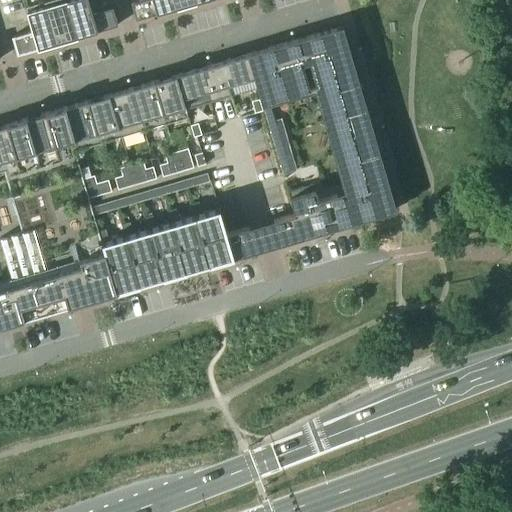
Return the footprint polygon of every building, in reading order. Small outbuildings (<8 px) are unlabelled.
[(65,0),(50,0),(45,2),(57,42),(77,36),(65,0)] [(65,0),(77,36),(117,25),(112,7),(91,13),(87,0),(65,0)] [(176,8),(173,0),(134,0),(130,1),(135,19),(157,13),(176,8)] [(493,0),(496,12),(501,49),(509,118),(511,148),(511,138),(510,118),(502,49),(496,12),(494,0),(493,0)] [(57,42),(45,2),(25,7),(32,30),(11,36),(16,54),(39,48),(57,42)] [(342,26),(297,39),(301,50),(304,64),(313,61),(353,196),(338,200),(336,194),(317,199),(313,184),(287,192),(293,214),(301,238),(396,210),(342,26)] [(311,86),(304,64),(301,50),(297,39),(274,46),(287,93),(311,86)] [(272,97),(287,93),(274,46),(250,52),(263,100),(268,98),(272,97)] [(227,84),(255,76),(248,53),(210,64),(217,87),(220,99),(231,96),(227,84)] [(175,74),(182,98),(205,91),(209,102),(220,99),(217,87),(210,64),(175,74)] [(185,106),(182,98),(175,74),(152,81),(162,113),(183,107),(184,111),(186,111),(185,106)] [(140,119),(162,113),(152,81),(130,87),(140,119)] [(108,94),(118,126),(140,119),(130,87),(108,94)] [(95,133),(118,126),(108,94),(99,97),(98,94),(88,97),(89,100),(86,101),(95,133)] [(261,100),(263,108),(264,111),(264,110),(271,108),(270,103),(268,98),(263,100),(261,100)] [(254,113),(262,110),(259,99),(251,101),(254,113)] [(65,107),(74,139),(95,133),(86,101),(65,107)] [(65,107),(44,113),(54,145),(70,140),(71,140),(74,139),(65,107)] [(264,110),(264,111),(267,121),(274,119),(271,108),(264,110)] [(25,118),(35,150),(54,145),(44,113),(25,118)] [(274,119),(267,121),(269,129),(283,125),(280,117),(274,119)] [(15,156),(35,150),(25,118),(5,124),(15,156)] [(0,160),(2,160),(15,156),(5,124),(0,125),(0,160)] [(201,134),(198,124),(190,126),(193,136),(201,134)] [(283,125),(269,129),(271,136),(285,132),(283,125)] [(285,132),(271,136),(273,144),(287,140),(285,132)] [(0,325),(1,325),(12,322),(23,319),(56,309),(59,308),(64,307),(66,306),(67,306),(68,306),(69,306),(69,305),(70,305),(83,301),(84,304),(90,302),(89,299),(99,297),(104,295),(105,298),(111,296),(110,293),(114,292),(115,292),(109,271),(103,251),(101,243),(97,231),(90,206),(89,202),(87,198),(84,186),(82,178),(76,158),(72,144),(71,140),(70,140),(54,145),(35,150),(15,156),(2,160),(3,165),(2,165),(22,232),(18,233),(0,238),(0,241),(1,243),(12,284),(0,287),(0,325)] [(178,158),(182,157),(190,155),(187,148),(176,151),(178,158)] [(164,154),(166,162),(174,160),(178,158),(176,151),(164,154)] [(194,154),(197,166),(205,164),(201,152),(194,154)] [(190,155),(182,157),(185,169),(193,167),(191,160),(190,155)] [(174,160),(178,172),(181,171),(185,169),(182,157),(178,158),(174,160)] [(170,174),(178,172),(174,160),(166,162),(168,167),(170,174)] [(131,164),(133,171),(137,170),(145,168),(143,161),(131,164)] [(168,167),(166,162),(159,164),(163,176),(170,174),(168,167)] [(130,172),(133,171),(131,164),(120,167),(122,175),(130,172)] [(145,168),(149,180),(156,178),(153,166),(145,168)] [(141,182),(149,180),(145,168),(137,170),(141,182)] [(137,170),(133,171),(130,172),(133,185),(141,182),(137,170)] [(130,172),(122,175),(125,187),(133,185),(130,172)] [(96,182),(94,175),(82,178),(84,186),(92,183),(96,182)] [(125,187),(122,175),(114,177),(118,189),(125,187)] [(107,179),(100,181),(103,193),(111,191),(107,179)] [(100,181),(96,182),(92,183),(96,195),(103,193),(100,181)] [(87,198),(96,195),(92,183),(84,186),(87,198)] [(208,264),(208,265),(233,258),(225,231),(218,208),(202,213),(198,201),(190,203),(194,215),(208,264)] [(207,264),(208,264),(194,215),(179,220),(175,208),(167,210),(171,222),(185,270),(207,264)] [(280,244),(301,238),(293,214),(273,220),(280,244)] [(144,217),(148,229),(162,277),(162,278),(185,271),(185,270),(171,222),(156,226),(152,215),(144,217)] [(148,229),(133,233),(130,224),(129,221),(121,224),(125,236),(139,284),(140,284),(162,277),(148,229)] [(228,233),(236,257),(257,251),(251,226),(228,233)] [(125,236),(108,240),(105,228),(97,231),(101,243),(103,251),(109,271),(115,292),(139,285),(139,284),(125,236)] [(462,331),(466,341),(488,333),(485,324),(479,326),(462,331)]
